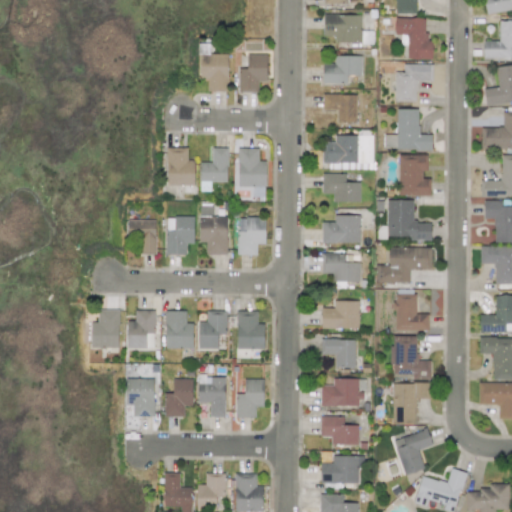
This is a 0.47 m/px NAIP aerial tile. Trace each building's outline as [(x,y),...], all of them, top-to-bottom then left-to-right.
[(394,0),(394,12),(418,12),(418,0),(394,0)] [(511,9),(511,0),(483,0),(485,14),(511,9)] [(322,35),(334,36),(334,42),(366,43),(366,31),(360,31),(361,15),(323,14),(322,35)] [(406,59),(431,59),(431,39),(424,39),(425,18),(393,18),(393,35),(406,35),(406,59)] [(510,58),(510,50),(511,50),(511,20),(498,20),(498,41),(482,41),(482,57),(510,58)] [(199,54),(199,78),(206,78),(206,91),(227,91),(227,54),(199,54)] [(265,54),(246,54),(246,68),(237,69),(237,92),(257,92),(257,81),(266,81),(265,54)] [(360,56),(333,55),(333,63),(322,63),(321,84),(345,84),(346,75),(360,75),(360,56)] [(415,101),(416,80),(431,81),(432,64),(402,63),(402,72),(394,72),(393,101),(415,101)] [(511,64),(495,66),(497,87),(483,88),(485,105),(511,101),(511,64)] [(336,122),(354,122),(355,94),(321,93),(321,109),(336,110),(336,122)] [(382,134),(382,149),(431,149),(431,134),(418,134),(417,109),(395,109),(395,134),(382,134)] [(511,111),(502,111),(501,127),(480,127),(480,148),(511,148),(511,111)] [(370,134),(333,135),(333,142),(321,142),(321,163),(337,163),(337,169),(371,168),(370,134)] [(166,186),(194,185),(193,160),(187,160),(186,147),(165,147),(166,186)] [(199,162),(198,190),(208,191),(208,181),(226,181),(227,148),(211,148),(210,162),(199,162)] [(264,161),(258,161),(258,148),(237,148),(236,186),(251,186),(251,198),(263,198),(264,161)] [(429,195),(429,178),(425,178),(425,155),(397,154),(397,195),(429,195)] [(511,155),(500,155),(500,180),(479,180),(479,195),(511,195),(511,155)] [(359,182),(345,182),(345,173),(321,173),(320,194),(332,194),(332,201),(358,202),(359,182)] [(430,241),(430,222),(412,222),(412,200),(385,199),(385,236),(408,236),(408,240),(430,241)] [(493,242),(511,242),(511,206),(499,206),(499,200),(483,200),(482,218),(493,218),(493,242)] [(225,216),(212,216),(212,204),(198,205),(198,242),(205,242),(205,255),(226,254),(225,216)] [(321,221),(320,242),(358,243),(359,215),(333,215),(333,222),(321,221)] [(154,254),(155,220),(127,220),(126,236),(138,236),(138,254),(154,254)] [(511,246),(479,246),(479,263),(494,263),(493,284),(511,284),(511,246)] [(409,282),(409,268),(430,269),(430,248),(388,247),(387,265),(375,265),(375,282),(409,282)] [(358,282),(358,262),(344,262),(345,253),(320,253),(320,272),(331,272),(331,281),(358,282)] [(427,331),(427,313),(415,313),(415,294),(393,293),(393,330),(427,331)] [(478,331),(511,331),(511,295),(494,295),(494,314),(479,314),(478,331)] [(320,328),(357,328),(358,300),(333,300),(332,308),(320,307),(320,328)] [(90,347),(118,348),(118,310),(97,309),(97,322),(90,322),(90,347)] [(125,320),(126,348),(154,347),(154,310),(134,310),(134,320),(125,320)] [(164,349),(192,348),(191,323),(185,323),(185,310),(164,311),(164,349)] [(197,321),(197,349),(216,348),(216,334),(225,334),(225,310),(205,311),(205,321),(197,321)] [(235,349),(263,348),(263,324),(256,324),(256,310),(235,311),(235,349)] [(416,336),(390,336),(390,374),(411,375),(411,379),(429,379),(430,361),(415,360),(416,336)] [(511,379),(511,337),(478,337),(477,353),(491,354),(491,379),(511,379)] [(319,354),(334,355),(333,367),(353,367),(354,339),(320,339),(319,354)] [(224,376),(197,376),(196,403),(208,403),(208,416),(223,417),(224,376)] [(132,417),(153,416),(152,378),(125,378),(125,404),(132,404),(132,417)] [(192,378),(172,379),(172,393),(163,393),(163,417),(183,416),(183,406),(192,406),(192,378)] [(357,378),(332,378),(332,385),(319,385),(319,405),(359,405),(360,391),(357,391),(357,378)] [(234,394),(234,417),(255,417),(255,406),(262,407),(263,379),(243,379),(243,394),(234,394)] [(391,424),(413,424),(413,398),(428,398),(429,383),(391,382),(391,424)] [(511,419),(511,382),(477,382),(477,404),(497,404),(497,419),(511,419)] [(356,425),(343,425),(343,416),(319,416),(319,436),(329,436),(330,445),(357,445),(356,425)] [(391,439),(401,476),(422,469),(417,449),(431,446),(426,429),(391,439)] [(356,483),(355,455),(331,456),(331,462),(318,463),(319,484),(356,483)] [(413,503),(425,506),(427,500),(443,504),(442,510),(449,511),(453,511),(464,472),(450,468),(445,483),(420,476),(413,503)] [(190,511),(190,487),(178,488),(178,472),(162,472),(163,507),(179,507),(179,511),(190,511)] [(234,511),(262,511),(262,486),(255,486),(255,473),(234,473),(234,511)] [(465,490),(465,509),(477,510),(477,511),(493,511),(493,509),(507,509),(507,483),(488,483),(488,490),(465,490)] [(356,511),(356,503),(342,503),(342,494),(318,494),(318,511),(356,511)]
